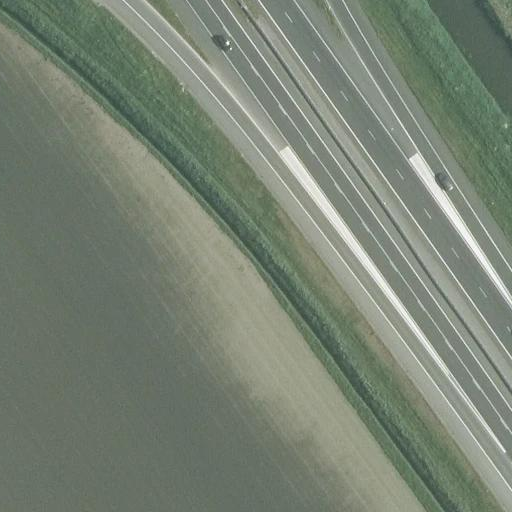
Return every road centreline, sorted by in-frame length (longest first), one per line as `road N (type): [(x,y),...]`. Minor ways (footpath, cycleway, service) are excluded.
road 1 (motorway): [(133,0),(263,143),(457,402),(511,441)]
road 2 (motorway): [(207,0),(511,433)]
road 3 (motorway): [(511,334),(276,0)]
road 4 (motorway): [(511,283),(336,0)]
